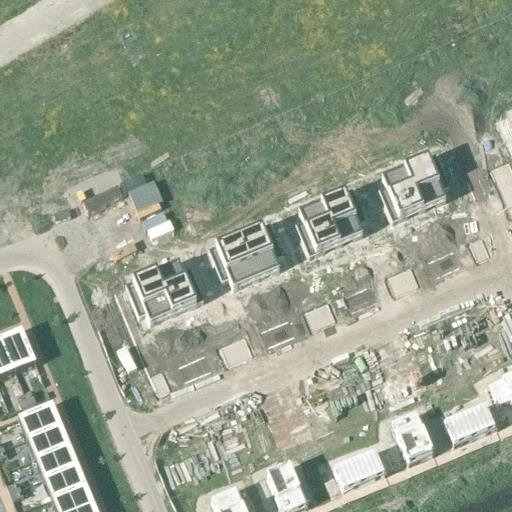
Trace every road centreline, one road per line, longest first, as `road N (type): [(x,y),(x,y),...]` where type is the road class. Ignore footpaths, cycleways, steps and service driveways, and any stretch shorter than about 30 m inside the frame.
road 1 (unclassified): [(124,437),(511,275)]
road 2 (unclassified): [(0,265),(36,257),(57,271),(124,437)]
